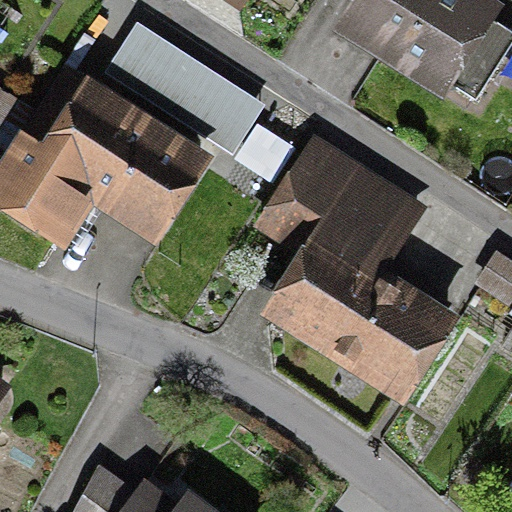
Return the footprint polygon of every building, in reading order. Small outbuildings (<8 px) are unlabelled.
[(288,0),(269,0),(283,8),(288,0)] [(511,49),(511,33),(460,0),(384,0),(370,24),(482,96),(511,49)] [(262,115),(131,34),(97,89),(228,169),(262,115)] [(208,163),(71,75),(0,183),(0,216),(60,255),(87,214),(149,254),(208,163)] [(423,220),(310,145),(250,235),(288,260),(247,321),(389,415),(451,322),(384,278),(423,220)] [(511,274),(497,265),(472,304),(511,329),(511,274)] [(130,497),(97,474),(69,511),(213,511),(177,486),(166,501),(140,483),(130,497)]
